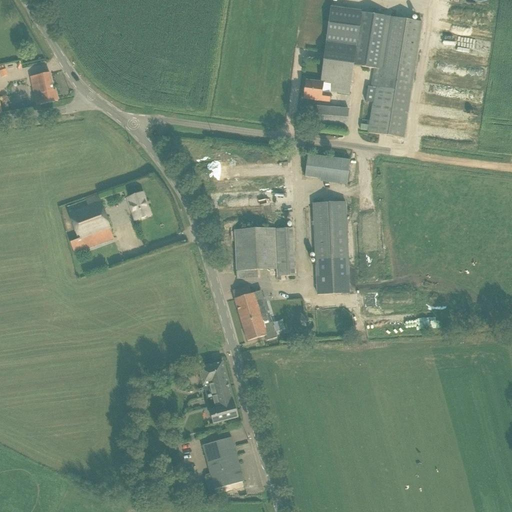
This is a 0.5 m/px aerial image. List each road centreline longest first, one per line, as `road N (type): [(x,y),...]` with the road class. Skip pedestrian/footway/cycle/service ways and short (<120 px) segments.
road 1 (residential): [(279,511),(196,224),(181,190),(125,120)]
road 2 (unclassified): [(392,151),(125,120)]
road 3 (residential): [(98,103),(73,79),(26,0)]
road 4 (track): [(392,151),(511,166)]
